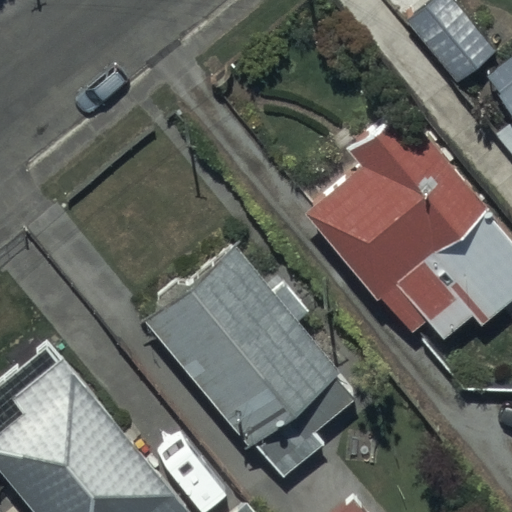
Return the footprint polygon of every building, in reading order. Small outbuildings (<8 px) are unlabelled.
[(493,36),(461,0),(412,0),(403,7),(455,68),(493,36)] [(511,35),(481,61),(511,98),(511,35)] [(485,184),(393,77),(342,120),(356,137),(296,189),(371,276),(374,273),(411,316),(425,304),(440,322),(469,298),(477,308),(511,278),(511,226),(480,189),(485,184)] [(271,272),(228,218),(136,292),(245,427),(251,422),(281,458),(318,428),(308,415),(350,381),(329,355),(336,350),(298,303),(307,296),(281,264),(271,272)] [(511,330),(495,345),(511,363),(511,330)] [(164,511),(186,494),(57,338),(7,379),(17,390),(0,403),(0,451),(49,511),(164,511)] [(371,511),(347,482),(310,511),(371,511)] [(260,511),(241,489),(213,511),(260,511)]
